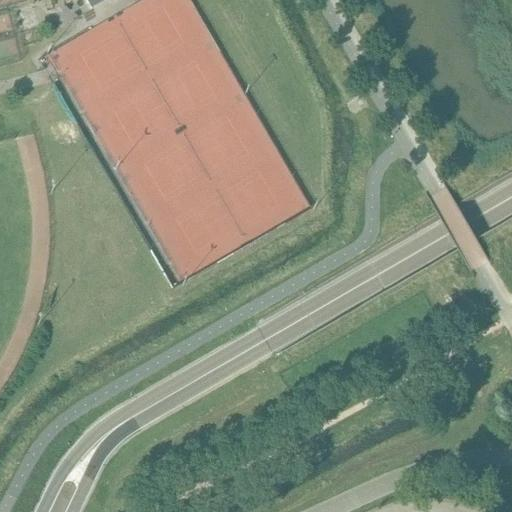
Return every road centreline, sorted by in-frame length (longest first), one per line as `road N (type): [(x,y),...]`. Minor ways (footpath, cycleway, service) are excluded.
road 1 (secondary): [(511,196),(134,415),(90,451)]
road 2 (residential): [(511,455),(445,465),(325,511)]
